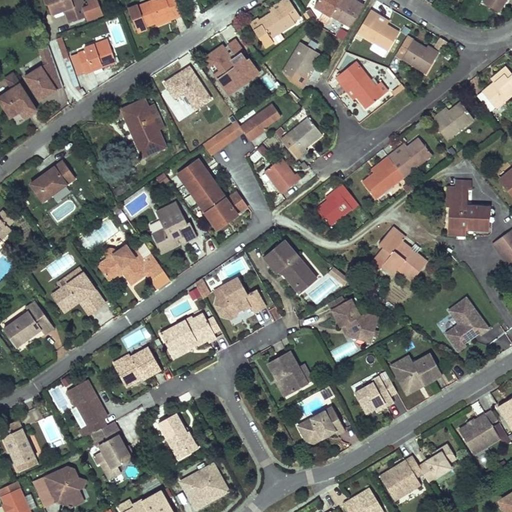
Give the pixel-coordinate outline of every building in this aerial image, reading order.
[(44,0),(46,4),(48,5),(52,14),(65,10),(69,23),(87,17),(82,4),(80,0),(44,0)] [(128,8),(138,32),(147,29),(146,27),(163,20),(173,17),(174,19),(182,16),(175,0),(173,0),(168,2),(166,0),(153,0),(138,6),(138,4),(128,8)] [(254,30),(265,48),(274,42),(272,39),(295,24),(293,20),(300,16),(289,0),(287,0),(282,4),(283,5),(272,12),(259,20),(263,25),(254,30)] [(283,0),(277,4),(270,9),(272,12),(283,5),(282,4),(287,0),(283,0)] [(318,0),(315,7),(324,12),(334,18),(350,28),(364,5),(357,2),(355,5),(346,0),(318,0)] [(484,0),(483,2),(500,12),(505,3),(507,0),(484,0)] [(371,10),(357,32),(364,36),(388,51),(400,32),(387,24),(386,24),(375,18),(378,14),(371,10)] [(309,22),(312,20),(307,12),(304,14),(309,22)] [(329,25),(334,18),(324,12),(319,20),(329,25)] [(384,18),(378,14),(375,18),(386,24),(387,24),(389,21),(384,18)] [(258,18),(250,23),(254,30),(263,25),(259,20),(258,18)] [(116,44),(125,42),(120,23),(111,25),(116,44)] [(347,33),(342,29),(338,37),(343,40),(347,33)] [(364,36),(357,32),(354,38),(361,42),(364,36)] [(420,44),(408,36),(396,55),(426,74),(439,53),(430,47),(429,49),(420,44)] [(235,38),(204,58),(227,93),(258,73),(235,38)] [(434,49),(441,53),(447,42),(441,38),(434,49)] [(71,56),(74,64),(81,61),(84,71),(85,74),(93,71),(92,68),(101,65),(102,67),(116,62),(109,42),(96,47),(95,44),(84,48),(85,50),(78,53),(78,54),(71,56)] [(320,53),(300,42),(282,71),(290,81),(303,88),(309,79),(305,77),(311,66),(312,67),(313,66),(320,53)] [(23,75),(38,101),(66,84),(44,46),(37,50),(44,62),(23,75)] [(81,61),(74,64),(77,73),(84,71),(81,61)] [(360,68),(355,62),(344,71),(349,77),(354,83),(349,86),(357,97),(357,98),(366,109),(383,95),(361,67),(360,68)] [(195,110),(213,99),(190,64),(162,82),(174,99),(183,93),(195,110)] [(315,68),(313,66),(312,67),(311,66),(305,77),(309,79),(312,73),(315,68)] [(511,73),(506,66),(501,71),(503,74),(494,81),(482,91),(497,108),(511,95),(511,73)] [(73,68),(68,69),(74,85),(79,91),(80,90),(73,68)] [(13,71),(0,80),(0,103),(10,118),(19,112),(23,118),(38,108),(13,71)] [(344,71),(336,77),(341,83),(349,77),(344,71)] [(494,76),(492,78),(494,81),(503,74),(501,71),(494,76)] [(354,83),(349,77),(341,83),(348,93),(354,100),(357,98),(357,97),(349,86),(354,83)] [(277,81),(274,84),(278,91),(282,88),(277,81)] [(401,84),(392,92),(395,95),(404,87),(401,84)] [(291,100),(282,88),(278,91),(276,92),(285,105),(291,100)] [(300,100),(291,91),(288,94),(297,103),(300,100)] [(124,109),(128,117),(129,117),(138,137),(135,139),(143,157),(166,147),(158,129),(148,108),(145,99),(133,105),(124,109)] [(434,123),(447,140),(474,119),(460,101),(449,111),(448,111),(449,112),(434,123)] [(203,145),(211,155),(244,132),(248,137),(253,134),(256,137),(266,129),(265,127),(281,116),(273,104),(241,127),(237,121),(203,145)] [(154,105),(148,108),(158,129),(163,127),(154,105)] [(442,112),(431,120),(434,123),(449,112),(448,111),(449,111),(447,108),(442,112)] [(128,117),(126,118),(135,139),(138,137),(129,117),(128,117)] [(281,139),(294,157),(300,152),(301,151),(296,146),(306,138),(310,144),(323,135),(309,117),(281,139)] [(388,157),(404,177),(433,155),(419,137),(407,146),(407,147),(397,155),(395,152),(388,157)] [(306,138),(296,146),(301,151),(300,152),(303,155),(308,151),(306,148),(310,144),(306,138)] [(400,148),(395,152),(397,155),(407,147),(407,146),(405,143),(400,148)] [(257,150),(249,157),(255,162),(262,155),(257,150)] [(362,181),(376,199),(404,177),(388,157),(382,161),(385,165),(375,172),(374,172),(362,181)] [(264,171),(281,194),(293,185),(285,175),(292,170),(282,158),(264,171)] [(178,174),(218,229),(238,215),(238,214),(248,207),(237,191),(227,199),(199,159),(178,174)] [(31,184),(43,201),(76,178),(63,160),(47,172),(31,184)] [(378,165),(372,170),(374,172),(375,172),(385,165),(382,161),(378,165)] [(511,169),(500,179),(511,193),(511,169)] [(292,170),(285,175),(293,185),(301,179),(299,178),(297,174),(296,175),(292,170)] [(170,179),(164,172),(156,178),(162,185),(170,179)] [(471,181),(456,180),(455,188),(448,188),(448,206),(451,206),(449,228),(466,229),(488,230),(489,207),(467,206),(467,189),(471,189),(471,181)] [(403,188),(407,192),(412,188),(409,183),(403,188)] [(330,226),(358,204),(343,184),(336,189),(338,191),(327,199),(316,209),(330,226)] [(331,194),(326,198),(327,199),(338,191),(336,189),(331,194)] [(156,212),(164,228),(152,234),(162,252),(178,244),(179,242),(178,239),(183,237),(185,241),(186,243),(197,236),(190,222),(187,223),(177,201),(156,212)] [(14,222),(3,211),(0,213),(0,218),(8,227),(14,222)] [(0,240),(11,230),(8,227),(0,218),(0,240)] [(386,235),(379,244),(385,249),(372,264),(380,270),(383,266),(393,275),(398,269),(412,281),(427,262),(416,252),(412,249),(403,241),(405,238),(393,227),(386,235)] [(511,261),(511,230),(493,244),(508,264),(511,261)] [(286,277),(294,287),(296,285),(309,286),(310,272),(303,264),(304,263),(284,240),(263,257),(277,273),(281,271),(282,269),(288,276),(286,277)] [(152,253),(145,244),(133,253),(139,262),(152,253)] [(98,265),(109,280),(122,271),(132,284),(147,274),(150,279),(163,270),(152,253),(139,262),(133,253),(127,245),(116,252),(114,249),(110,248),(106,251),(105,255),(107,258),(98,265)] [(304,263),(303,264),(310,272),(309,286),(317,279),(304,263)] [(334,267),(329,274),(344,285),(349,278),(334,267)] [(80,268),(58,283),(62,288),(84,272),(80,268)] [(171,281),(163,270),(150,279),(158,290),(171,281)] [(52,294),(63,310),(78,299),(80,302),(83,300),(92,312),(105,303),(84,272),(62,288),(52,294)] [(215,304),(222,316),(228,318),(238,312),(237,310),(242,307),(243,310),(243,311),(251,306),(254,312),(266,306),(257,289),(248,294),(238,277),(221,287),(225,294),(217,298),(215,304)] [(171,323),(197,307),(194,302),(211,292),(204,282),(162,308),(171,323)] [(333,313),(341,327),(342,326),(346,324),(348,329),(347,335),(358,338),(360,333),(372,336),(378,317),(365,313),(360,316),(351,299),(344,303),(341,296),(328,303),(333,313)] [(489,329),(466,297),(449,310),(459,324),(445,333),(456,349),(465,343),(473,337),(469,332),(475,328),(478,333),(480,335),(489,329)] [(78,299),(63,310),(65,312),(80,302),(78,299)] [(92,312),(83,300),(80,302),(89,314),(92,312)] [(3,329),(16,347),(41,329),(45,334),(54,328),(35,301),(26,308),(29,312),(3,329)] [(173,347),(178,356),(186,351),(187,349),(188,345),(195,341),(197,343),(198,345),(207,340),(209,342),(217,338),(214,332),(207,320),(203,313),(194,318),(192,316),(176,325),(174,332),(163,338),(169,349),(173,347)] [(214,317),(207,320),(214,332),(220,329),(214,317)] [(174,332),(176,325),(161,333),(163,338),(174,332)] [(478,333),(475,328),(469,332),(473,337),(478,333)] [(358,338),(370,342),(372,336),(360,333),(358,338)] [(123,339),(127,347),(136,342),(132,334),(123,339)] [(187,349),(197,343),(195,341),(188,345),(187,349)] [(458,351),(466,345),(465,343),(456,349),(458,351)] [(161,369),(149,347),(131,357),(132,358),(115,367),(126,387),(138,380),(137,378),(141,376),(143,378),(143,379),(161,369)] [(174,358),(178,356),(173,347),(169,349),(174,358)] [(279,378),(288,394),(308,383),(299,367),(290,351),(268,363),(277,379),(279,378)] [(394,371),(405,391),(423,381),(425,384),(435,379),(442,375),(430,353),(413,363),(412,361),(394,371)] [(131,357),(129,354),(113,363),(115,367),(132,358),(131,357)] [(394,371),(412,361),(409,355),(391,366),(394,371)] [(308,383),(313,380),(304,364),(299,367),(308,383)] [(355,393),(366,413),(375,408),(385,403),(386,406),(394,402),(391,395),(383,382),(380,376),(372,380),(373,382),(355,393)] [(284,396),(288,394),(279,378),(277,379),(275,379),(284,396)] [(390,379),(383,382),(391,395),(397,392),(390,379)] [(88,426),(80,430),(84,438),(90,435),(91,434),(106,426),(102,419),(107,416),(102,407),(99,401),(96,403),(93,397),(96,395),(88,381),(68,392),(76,407),(77,406),(88,426)] [(405,391),(407,394),(425,384),(423,381),(405,391)] [(334,395),(329,385),(325,388),(330,397),(332,396),(333,396),(333,395),(334,395)] [(330,397),(325,388),(320,390),(321,390),(321,391),(325,400),(330,397)] [(511,397),(511,398),(498,406),(506,420),(509,418),(511,423),(511,397)] [(386,406),(385,403),(375,408),(377,411),(386,406)] [(329,430),(330,433),(335,431),(337,434),(345,430),(333,407),(302,423),(305,428),(303,435),(306,441),(314,443),(323,438),(321,434),(329,430)] [(159,423),(179,459),(189,454),(186,449),(196,444),(188,431),(187,432),(185,428),(176,413),(159,423)] [(478,418),(481,421),(471,427),(469,424),(468,424),(459,430),(470,447),(475,444),(478,451),(500,438),(485,414),(478,418)] [(49,449),(63,443),(53,417),(39,422),(49,449)] [(481,421),(478,418),(475,420),(474,418),(467,422),(468,424),(469,424),(471,427),(481,421)] [(0,428),(0,429),(16,465),(35,457),(19,420),(10,424),(0,428)] [(132,458),(119,435),(120,434),(117,428),(114,422),(106,426),(91,434),(97,446),(99,445),(103,451),(94,457),(98,465),(101,464),(108,460),(112,469),(117,466),(132,458)] [(198,449),(196,444),(186,449),(189,454),(198,449)] [(423,473),(428,481),(435,477),(435,478),(452,468),(449,463),(456,458),(448,444),(439,449),(441,452),(435,456),(425,461),(426,462),(419,466),(423,473)] [(474,454),(478,451),(475,444),(470,447),(474,454)] [(423,473),(419,466),(413,456),(395,467),(380,476),(393,497),(405,490),(407,493),(421,485),(416,477),(423,473)] [(35,457),(16,465),(19,472),(38,464),(35,457)] [(121,473),(117,466),(112,469),(108,460),(101,464),(109,479),(121,473)] [(198,495),(203,504),(211,499),(228,490),(214,464),(189,477),(192,483),(187,486),(186,490),(191,499),(198,495)] [(45,477),(55,500),(69,506),(73,496),(76,498),(82,496),(79,489),(83,487),(86,480),(78,478),(74,469),(68,467),(45,477)] [(192,483),(189,477),(181,481),(186,490),(187,486),(192,483)] [(30,511),(30,510),(24,496),(20,488),(1,496),(4,503),(2,504),(5,511),(30,511)] [(384,511),(370,488),(356,497),(358,500),(353,503),(351,500),(344,504),(348,511),(384,511)] [(395,500),(407,493),(405,490),(393,497),(395,500)] [(173,511),(161,491),(143,501),(142,499),(133,504),(134,507),(127,511),(126,511),(173,511)] [(31,493),(24,496),(30,510),(37,507),(31,493)] [(511,511),(511,493),(500,501),(506,511),(511,511)] [(196,508),(203,504),(198,495),(191,499),(196,508)] [(76,498),(73,496),(69,506),(72,507),(84,501),(82,496),(76,498)]
